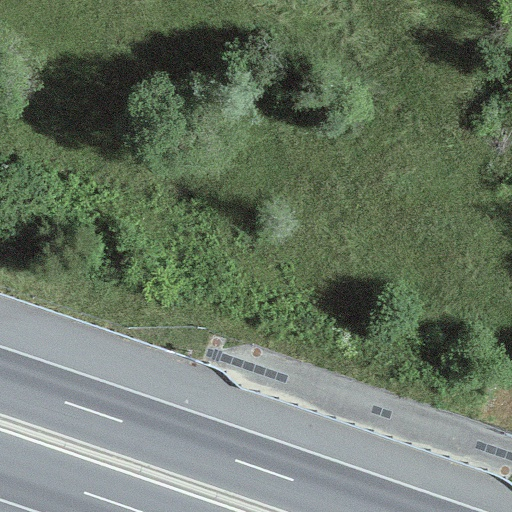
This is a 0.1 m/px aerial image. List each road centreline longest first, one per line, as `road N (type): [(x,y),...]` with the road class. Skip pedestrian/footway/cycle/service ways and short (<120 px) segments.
road 1 (trunk): [(383,511),(0,381)]
road 2 (trunk): [(0,465),(137,511)]
